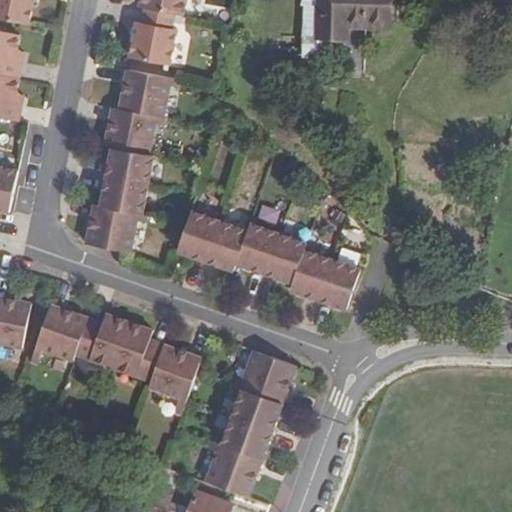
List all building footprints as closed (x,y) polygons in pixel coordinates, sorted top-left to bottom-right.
[(0,0),(0,18),(30,24),(34,0),(0,0)] [(141,0),(140,7),(146,8),(172,13),(182,15),(184,0),(141,0)] [(316,0),(317,1),(316,38),(332,39),(339,0),(316,0)] [(349,27),(354,0),(339,0),(332,39),(346,39),(349,27)] [(354,0),(349,27),(364,27),(388,27),(388,0),(354,0)] [(137,22),(130,57),(168,65),(175,29),(170,28),(172,13),(146,8),(143,23),(137,22)] [(20,36),(0,31),(0,75),(19,79),(23,63),(15,62),(17,52),(20,36)] [(25,53),(17,52),(15,62),(23,63),(25,53)] [(179,87),(181,80),(128,69),(126,78),(121,109),(113,108),(105,147),(112,148),(102,207),(94,205),(87,245),(130,252),(131,253),(137,221),(146,222),(147,215),(143,215),(153,156),(148,155),(154,122),(164,125),(166,117),(164,117),(170,85),(179,87)] [(16,94),(19,79),(0,75),(0,118),(19,122),(22,106),(15,104),(16,94)] [(24,96),(16,94),(15,104),(22,106),(24,96)] [(19,176),(0,171),(0,215),(10,217),(19,176)] [(199,203),(180,251),(235,270),(238,263),(294,283),(292,290),(344,308),(361,261),(304,241),(307,234),(254,217),(252,223),(199,203)] [(0,343),(24,348),(33,303),(0,297),(0,343)] [(90,318),(52,305),(32,362),(39,364),(44,350),(75,361),(77,354),(79,349),(93,354),(91,359),(138,376),(140,371),(154,375),(152,381),(150,387),(181,398),(176,413),(182,415),(203,358),(165,345),(163,350),(149,345),(151,340),(153,330),(107,314),(102,328),(88,323),(90,318)] [(103,323),(90,318),(88,323),(102,328),(103,323)] [(165,345),(151,340),(149,345),(163,350),(165,345)] [(93,354),(79,349),(77,354),(91,359),(93,354)] [(229,383),(240,387),(218,446),(208,443),(205,449),(214,452),(203,483),(245,498),(293,364),(251,349),(240,380),(232,377),(229,383)] [(140,371),(138,376),(152,381),(154,375),(140,371)] [(163,511),(177,474),(133,459),(115,511),(163,511)] [(30,511),(46,511),(51,493),(36,488),(29,511),(30,511)] [(226,511),(229,505),(194,492),(187,511),(226,511)]
